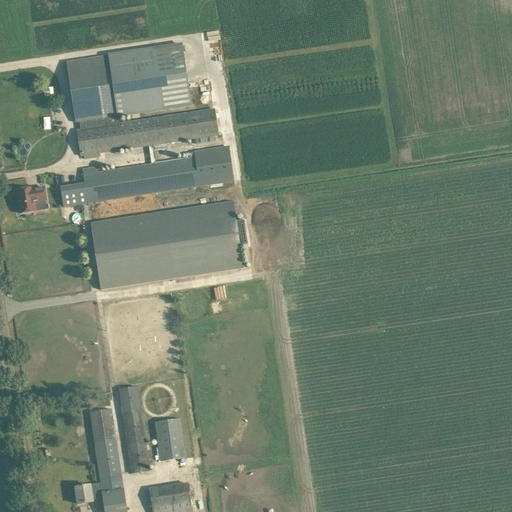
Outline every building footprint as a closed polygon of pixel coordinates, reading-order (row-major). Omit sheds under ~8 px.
[(119,118),(162,111),(192,106),(182,43),(152,48),(108,55),(108,56),(67,62),(75,123),(79,123),(81,130),(77,131),(81,156),(149,146),(151,165),(156,164),(153,145),(193,139),(198,138),(219,135),(215,110),(120,124),(119,118)] [(63,207),(73,206),(199,186),(234,181),(229,148),(186,155),(187,160),(156,164),(151,165),(99,173),(98,167),(83,170),(85,184),(61,188),(63,207)] [(21,214),(36,211),(46,209),(45,201),(47,201),(44,187),(33,189),(32,188),(17,191),(21,214)] [(244,221),(237,222),(234,202),(91,224),(101,290),(244,269),(240,246),(248,245),(244,221)] [(211,290),(211,300),(234,299),(234,288),(211,290)] [(138,387),(119,390),(132,474),(151,472),(150,467),(154,466),(152,451),(148,452),(138,387)] [(104,511),(127,511),(124,489),(112,409),(90,413),(101,483),(90,485),(76,487),(78,504),(93,502),(93,500),(103,499),(104,511)] [(181,419),(156,423),(161,462),(186,459),(181,419)] [(149,490),(152,511),(193,511),(189,484),(149,490)]
